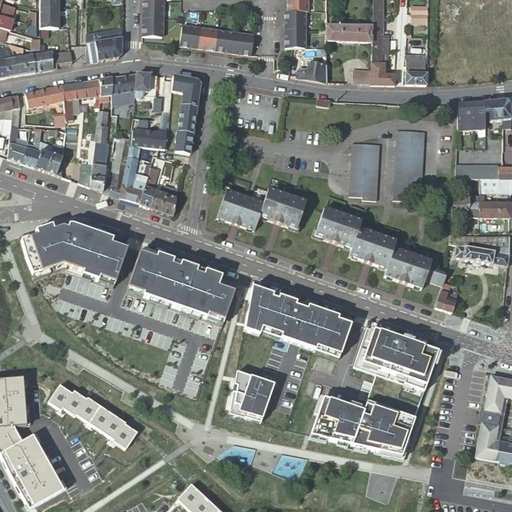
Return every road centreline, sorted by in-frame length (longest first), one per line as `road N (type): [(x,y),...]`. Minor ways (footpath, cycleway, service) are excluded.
road 1 (tertiary): [(506,354),(183,244)]
road 2 (residential): [(511,89),(324,94),(213,75)]
road 3 (residential): [(183,244),(213,75)]
road 4 (residential): [(131,68),(0,89)]
